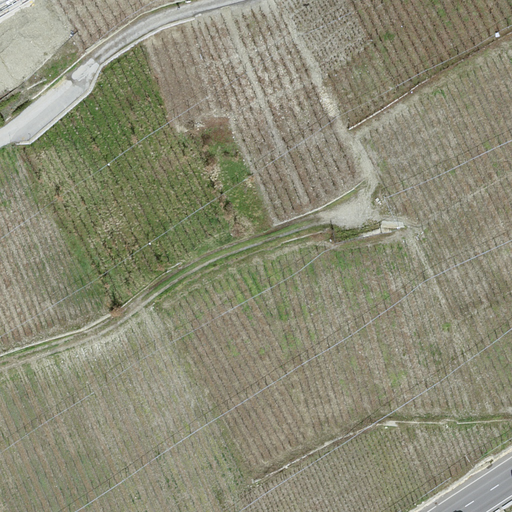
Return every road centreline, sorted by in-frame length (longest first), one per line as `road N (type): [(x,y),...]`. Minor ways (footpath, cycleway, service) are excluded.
road 1 (track): [(0,363),(115,330),(179,281),(352,220)]
road 2 (track): [(234,0),(143,31),(71,87)]
